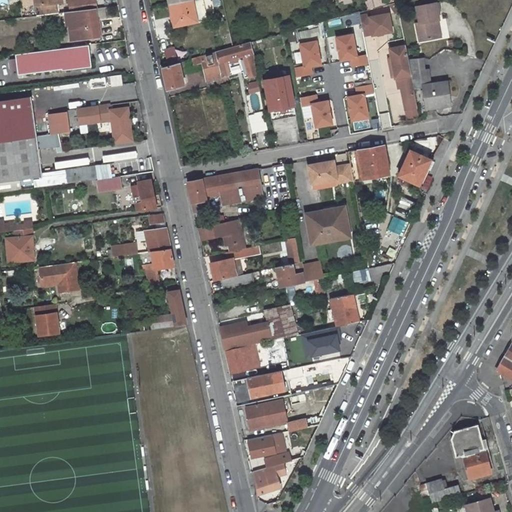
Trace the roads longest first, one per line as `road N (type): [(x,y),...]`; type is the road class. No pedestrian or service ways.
road 1 (primary): [(307,511),(511,69)]
road 2 (unclassified): [(243,511),(170,174)]
road 3 (residential): [(450,121),(170,174)]
road 4 (unclassified): [(439,365),(384,452),(333,511)]
road 5 (unclassified): [(170,174),(133,0)]
road 6 (unclassified): [(363,511),(462,379)]
road 7 (unknown): [(48,141),(53,176),(157,162),(170,174)]
road 8 (unclassified): [(511,246),(439,365)]
